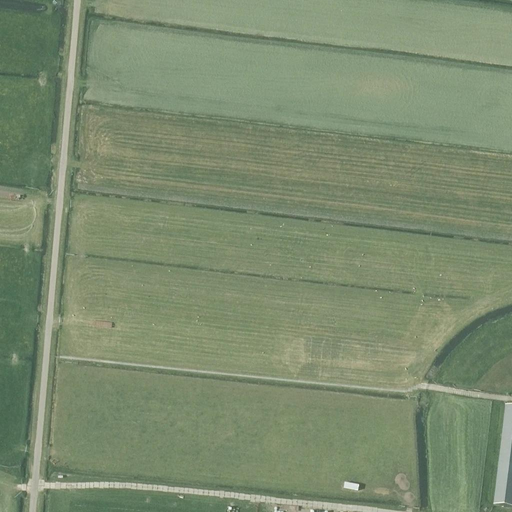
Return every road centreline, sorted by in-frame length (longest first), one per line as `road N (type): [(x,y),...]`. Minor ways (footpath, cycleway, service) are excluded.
road 1 (unclassified): [(32,511),(77,0)]
road 2 (track): [(373,511),(134,486),(34,486)]
